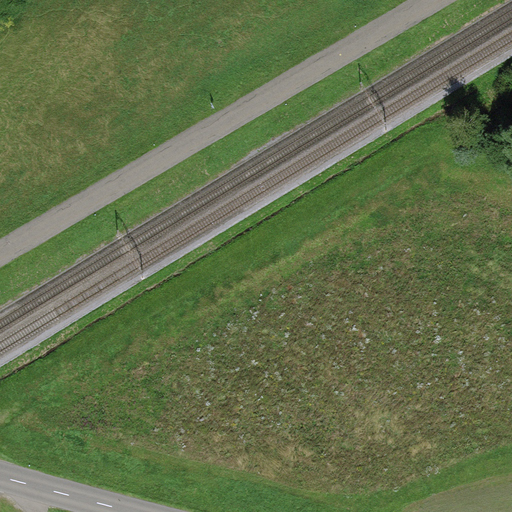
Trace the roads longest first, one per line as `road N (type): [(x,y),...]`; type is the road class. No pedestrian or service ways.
road 1 (tertiary): [(0,254),(435,0)]
road 2 (tertiary): [(132,511),(0,477)]
